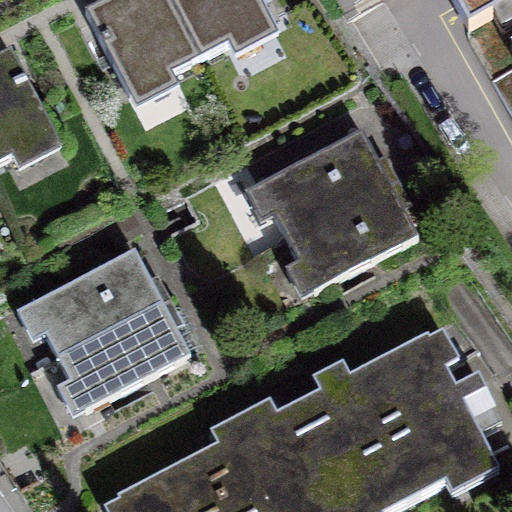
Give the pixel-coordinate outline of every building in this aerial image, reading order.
[(203,64),(167,0),(115,0),(83,18),(130,104),(203,64)] [(167,0),(203,64),(273,25),(259,0),(167,0)] [(511,118),(511,0),(446,0),(491,81),(511,118)] [(0,55),(0,170),(59,139),(11,50),(0,55)] [(254,192),(282,245),(390,189),(362,136),(254,192)] [(418,243),(390,189),(282,245),(310,299),(418,243)] [(22,311),(52,366),(165,305),(135,250),(22,311)] [(193,358),(165,305),(52,366),(80,418),(193,358)] [(424,345),(120,505),(123,511),(393,511),(486,463),(424,345)]
